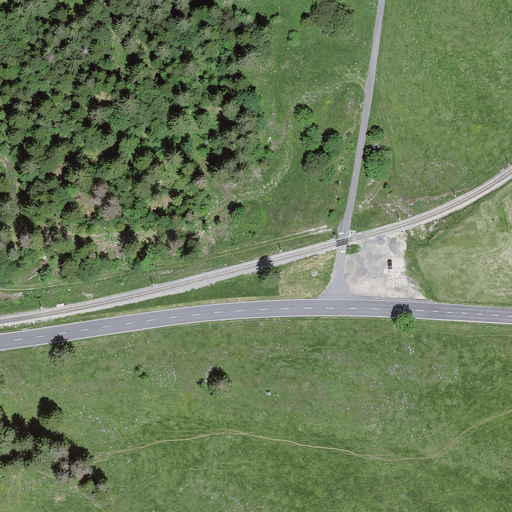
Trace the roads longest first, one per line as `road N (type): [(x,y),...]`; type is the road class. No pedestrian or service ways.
road 1 (secondary): [(511,316),(243,310),(0,342)]
road 2 (track): [(382,0),(337,308)]
